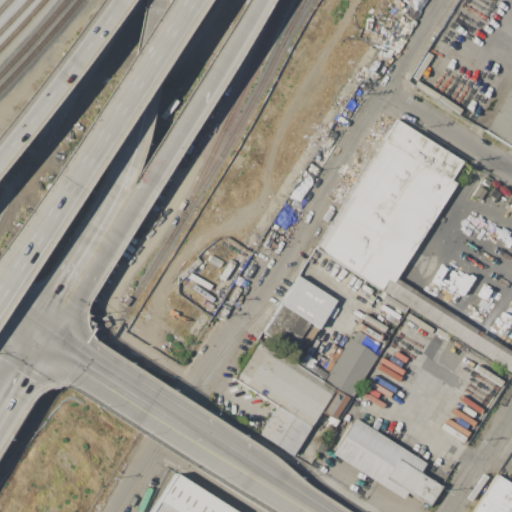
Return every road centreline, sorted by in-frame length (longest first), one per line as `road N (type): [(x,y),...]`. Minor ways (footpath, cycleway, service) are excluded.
road 1 (residential): [(115,511),(440,0)]
road 2 (motorway): [(0,279),(179,0)]
road 3 (primary): [(29,347),(291,511)]
road 4 (motorway): [(142,52),(110,179),(30,320)]
road 5 (motorway): [(50,333),(174,132)]
road 6 (residential): [(363,511),(187,400)]
road 7 (primary): [(214,439),(50,333)]
road 8 (motorway): [(110,0),(0,146)]
road 9 (residential): [(511,170),(384,91)]
road 10 (residential): [(157,447),(260,511)]
